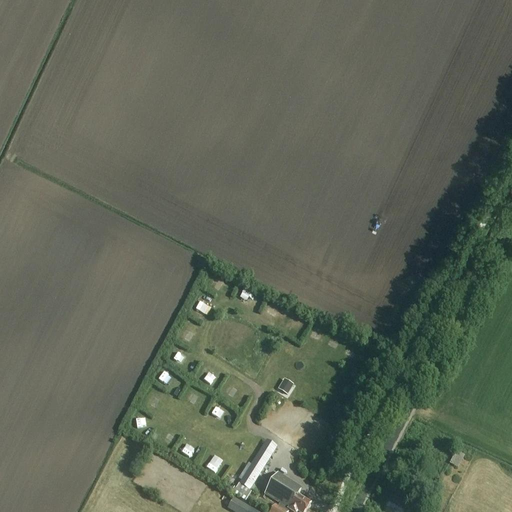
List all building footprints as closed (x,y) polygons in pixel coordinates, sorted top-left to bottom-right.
[(283,384),(279,396),(289,399),(293,388),(283,384)] [(250,492),(278,448),(267,441),(239,485),(250,492)] [(451,467),(460,472),(465,463),(456,458),(451,467)] [(307,511),(312,505),(298,496),(303,488),(280,473),(266,495),(286,508),(285,510),(277,505),(271,511),(288,511),(287,511),(289,509),(293,511),(307,511)] [(252,493),(239,485),(236,489),(235,489),(231,494),(246,503),(252,493)] [(218,495),(215,502),(221,505),(225,498),(218,495)] [(228,510),(231,511),(255,511),(235,499),(228,510)] [(403,511),(404,510),(387,501),(383,509),(385,510),(383,511),(403,511)]
